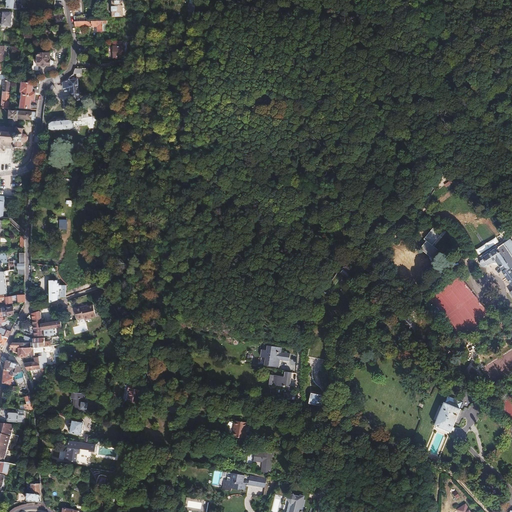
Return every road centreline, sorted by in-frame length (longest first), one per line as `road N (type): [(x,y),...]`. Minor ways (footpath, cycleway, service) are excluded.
road 1 (track): [(299,348),(309,307),(334,269),(403,208),(424,177),(449,0)]
road 2 (residential): [(31,167),(44,85),(65,74),(75,56),(67,0)]
road 3 (residential): [(308,420),(160,397),(141,370)]
road 4 (track): [(511,154),(483,111),(463,0)]
road 5 (residential): [(12,357),(34,405),(43,511)]
road 6 (residential): [(31,167),(27,311)]
